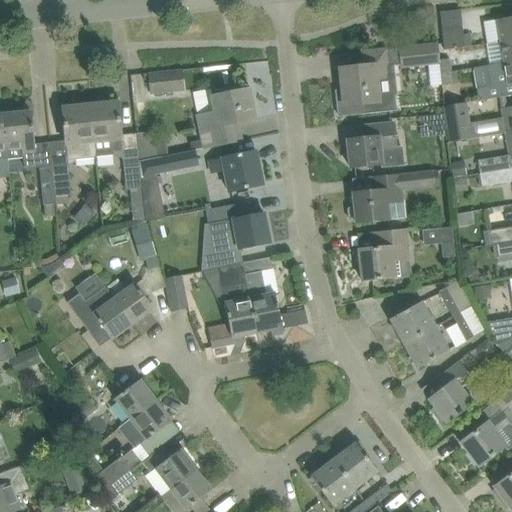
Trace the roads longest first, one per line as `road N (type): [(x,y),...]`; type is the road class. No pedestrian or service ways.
road 1 (residential): [(342,352),(322,272),(296,0)]
road 2 (unclassified): [(0,24),(192,2)]
road 3 (residential): [(190,380),(342,352)]
road 4 (residential): [(456,511),(373,397)]
road 5 (residential): [(268,478),(373,397)]
road 6 (residential): [(268,478),(190,380)]
